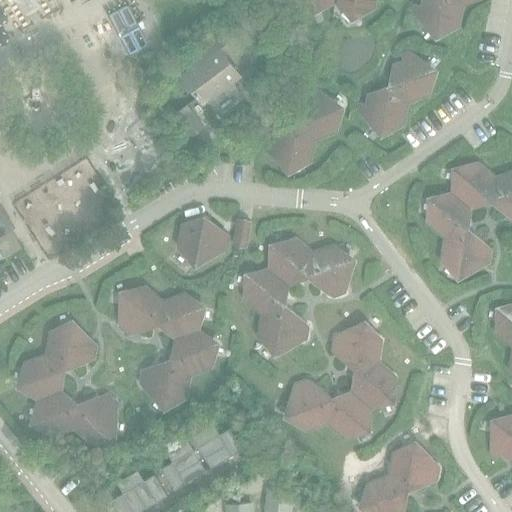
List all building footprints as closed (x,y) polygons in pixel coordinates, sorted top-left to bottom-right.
[(374,6),(374,0),(334,0),(352,14),(374,6)] [(458,25),(462,3),(458,0),(421,0),(421,6),(413,5),(411,10),(415,15),(419,15),(418,17),(436,32),(458,25)] [(202,101),(239,74),(223,52),(230,47),(218,32),(196,49),(203,58),(182,74),(202,101)] [(389,85),(407,101),(428,93),(432,70),(415,55),(413,56),(412,52),(407,50),(401,52),(404,59),(393,63),(389,85)] [(403,123),(407,101),(389,85),(368,93),(366,104),(358,103),(357,108),(361,113),(364,113),(364,115),(381,130),(403,123)] [(295,122),(314,138),(335,130),(339,107),(321,92),(319,93),(318,90),(313,87),(307,89),(310,97),(299,100),(295,122)] [(192,135),(203,126),(186,103),(174,112),(192,135)] [(310,160),(314,138),(295,122),(274,130),(272,141),(264,140),(263,146),(267,150),(271,151),(270,153),(288,168),(310,160)] [(470,207),(491,199),(495,176),(478,161),(456,169),(452,191),(470,207)] [(511,169),(495,176),(491,199),(508,214),(510,213),(511,217),(511,169)] [(444,236),(467,228),(470,207),(452,191),(431,199),(427,222),(444,236)] [(0,233),(9,228),(0,212),(0,194),(0,193),(0,233)] [(226,248),(228,236),(225,232),(221,232),(221,229),(203,214),(182,222),(178,245),(195,260),(217,252),(218,250),(221,250),(226,248)] [(246,245),(250,220),(237,218),(233,243),(246,245)] [(484,242),(467,228),(444,236),(440,258),(458,273),(480,265),(480,263),(484,263),(489,261),(491,249),(487,245),(483,245),(484,242)] [(308,276),(312,252),(295,238),(273,246),(269,267),(288,283),(308,276)] [(333,244),(312,252),(308,276),(325,290),(327,289),(328,293),(333,296),(344,292),(346,287),(344,283),(347,282),(351,259),(333,244)] [(244,298),(261,312),(284,304),(288,283),(269,267),(248,275),(244,298)] [(158,323),(162,300),(145,285),(123,293),(119,316),(121,317),(119,320),(118,326),(128,333),(133,332),(135,329),(137,331),(158,323)] [(158,323),(175,337),(198,329),(201,306),(183,292),(162,300),(158,323)] [(284,304),(261,312),(257,334),(275,349),(297,341),(297,339),(301,340),(306,337),(308,326),(305,322),(301,321),(301,319),(284,304)] [(511,345),(511,304),(500,309),(496,332),(511,345)] [(45,353),(64,368),(85,361),(85,358),(89,359),(94,356),(96,345),(92,341),(89,340),(89,338),(71,323),(49,331),(45,353)] [(355,369),(377,361),(381,339),(364,324),(342,332),(341,334),(337,333),(333,336),(331,347),(334,352),(338,352),(338,355),(355,369)] [(171,358),(190,373),(211,366),(215,343),(198,329),(175,337),(171,358)] [(60,390),(64,368),(45,353),(25,361),(21,384),(38,398),(60,390)] [(186,395),(190,373),(171,358),(150,366),(150,368),(146,367),(141,370),(139,382),(143,386),(147,386),(146,389),(164,404),(186,395)] [(355,369),(351,390),(372,406),(390,398),(394,375),(377,361),(355,369)] [(306,429),(327,421),(331,397),(314,383),(311,384),(310,380),(305,377),(294,381),(293,386),(294,390),(292,391),(288,414),(306,429)] [(60,390),(38,398),(34,420),(52,435),(73,427),(77,403),(60,390)] [(331,397),(327,421),(344,435),(366,428),(372,406),(351,390),(331,397)] [(98,396),(77,403),(73,427),(90,441),(112,433),(116,410),(114,409),(116,406),(117,401),(107,393),(102,394),(100,397),(98,396)] [(511,457),(511,414),(495,420),(491,443),(492,445),(490,447),(490,453),(495,457),(500,451),(509,458),(511,457)] [(192,434),(211,466),(242,448),(230,427),(219,433),(213,422),(192,434)] [(174,487),(205,469),(186,437),(166,450),(172,460),(162,466),(174,487)] [(392,452),(388,474),(407,489),(428,482),(428,479),(432,480),(437,478),(439,466),(435,462),(431,461),(432,459),(414,444),(392,452)] [(363,505),(371,511),(399,511),(403,511),(407,489),(388,474),(367,482),(363,505)]
